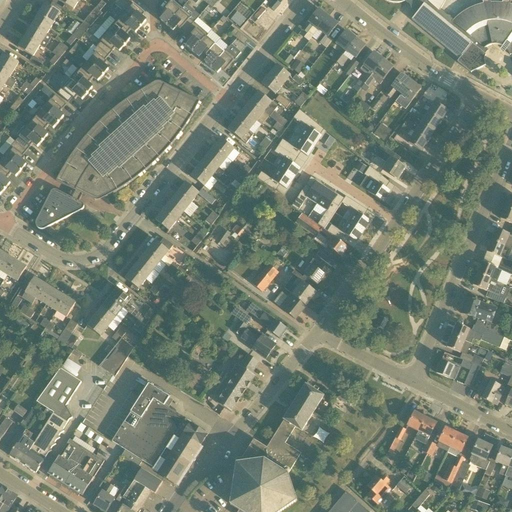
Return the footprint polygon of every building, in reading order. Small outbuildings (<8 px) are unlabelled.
[(59,0),(59,1),(73,10),(79,0),(59,0)] [(167,26),(182,9),(173,0),(161,14),(165,17),(161,21),(167,26)] [(218,2),(214,0),(213,0),(209,6),(212,9),(218,2)] [(275,0),(269,7),(274,12),(284,0),(275,0)] [(511,5),(510,5),(511,0),(510,0),(502,0),(502,3),(500,3),(496,3),(495,3),(491,3),(490,0),(482,0),(483,4),(479,5),(475,6),(472,8),(470,9),(466,11),(465,12),(461,14),(458,16),(457,18),(455,19),(454,20),(452,22),(439,11),(440,10),(441,8),(443,5),(445,2),(445,0),(384,0),(386,1),(388,2),(390,2),(392,3),(394,3),(397,3),(399,3),(402,3),(403,2),(406,1),(407,1),(408,0),(411,0),(415,5),(412,9),(417,13),(412,20),(459,59),(457,62),(471,73),(472,73),(486,66),(485,65),(485,64),(484,62),(484,60),(485,58),(485,57),(486,55),(481,52),(484,49),(485,49),(486,48),(488,47),(490,46),(492,45),(493,45),(495,45),(498,45),(499,46),(500,46),(501,46),(503,47),(504,48),(506,49),(507,51),(508,52),(510,54),(510,55),(511,54),(511,5)] [(96,9),(100,12),(106,5),(102,2),(96,9)] [(46,4),(39,15),(54,24),(61,13),(46,4)] [(126,14),(141,27),(146,21),(142,18),(145,14),(134,5),(126,14)] [(254,17),(257,20),(265,11),(262,8),(254,17)] [(94,18),(100,12),(96,9),(90,15),(94,18)] [(192,17),(182,9),(167,26),(173,32),(177,27),(185,34),(194,23),(190,19),(192,17)] [(302,30),(307,34),(313,26),(318,30),(328,17),(318,10),(302,30)] [(136,34),(141,27),(126,14),(123,12),(115,22),(129,33),(131,30),(136,34)] [(246,19),(237,12),(231,20),(240,27),(246,19)] [(32,26),(47,35),(54,24),(39,15),(32,26)] [(318,42),(322,46),(338,25),(328,17),(318,30),(324,34),(318,42)] [(65,32),(72,36),(76,39),(87,27),(83,24),(81,26),(75,21),(65,32)] [(107,31),(125,46),(130,40),(126,36),(129,33),(115,22),(107,31)] [(187,47),(193,53),(206,37),(208,35),(194,23),(185,34),(189,38),(187,40),(191,43),(187,47)] [(52,38),(47,35),(32,26),(25,37),(40,46),(45,49),(52,38)] [(98,47),(109,56),(115,48),(120,52),(125,46),(107,31),(99,40),(101,42),(98,47)] [(346,31),(336,44),(341,48),(346,51),(355,39),(346,31)] [(235,37),(245,45),(249,41),(239,33),(235,37)] [(72,36),(67,43),(70,46),(76,39),(72,36)] [(19,48),(33,57),(40,46),(25,37),(19,48)] [(206,37),(193,53),(199,58),(203,53),(206,56),(215,45),(206,37)] [(366,47),(355,39),(346,51),(343,55),(336,63),(342,67),(351,55),(356,59),(366,47)] [(60,58),(68,48),(60,42),(52,52),(60,58)] [(76,44),(73,49),(78,53),(81,49),(76,44)] [(215,45),(206,56),(209,59),(205,63),(211,68),(224,53),(215,45)] [(95,54),(88,63),(103,76),(109,70),(104,66),(107,62),(105,61),(109,56),(98,47),(93,52),(95,54)] [(224,53),(211,68),(218,74),(221,69),(225,72),(236,59),(226,51),(224,53)] [(338,51),(331,59),(336,63),(343,55),(338,52),(338,51)] [(362,83),(365,85),(374,73),(373,73),(383,60),(374,53),(361,69),(366,73),(360,81),(362,83)] [(4,54),(0,60),(0,66),(12,74),(19,63),(4,54)] [(53,65),(59,59),(55,56),(50,62),(53,65)] [(286,58),(283,62),(288,66),(291,62),(286,58)] [(350,77),(360,64),(354,60),(344,72),(350,77)] [(383,60),(373,73),(374,73),(365,85),(369,88),(375,81),(381,85),(394,68),(383,60)] [(103,76),(88,63),(80,71),(91,81),(94,78),(98,82),(103,76)] [(295,63),(291,69),(299,75),(303,69),(295,63)] [(277,65),(270,75),(283,85),(291,76),(277,65)] [(12,74),(0,66),(0,81),(5,85),(12,89),(16,83),(9,78),(12,74)] [(78,69),(70,79),(87,94),(93,88),(88,85),(91,81),(80,71),(78,69)] [(57,71),(46,83),(55,91),(60,86),(57,83),(63,76),(57,71)] [(401,74),(386,94),(391,98),(397,91),(402,95),(411,82),(401,74)] [(283,85),(270,75),(262,84),(275,95),(283,85)] [(293,80),(301,86),(304,81),(297,75),(293,80)] [(30,86),(34,89),(40,82),(36,79),(30,86)] [(57,93),(69,103),(73,98),(75,100),(78,97),(82,100),(87,94),(70,79),(57,93)] [(138,177),(152,166),(165,153),(176,140),(200,102),(162,83),(161,83),(160,83),(158,82),(157,83),(156,83),(155,83),(136,95),(121,105),(107,116),(98,124),(90,133),(82,142),(73,154),(64,168),(57,182),(76,191),(83,195),(93,200),(95,201),(96,201),(97,201),(99,201),(100,201),(106,198),(115,193),(124,187),(138,177)] [(411,82),(402,95),(407,99),(401,106),(406,110),(421,90),(411,82)] [(28,96),(34,89),(30,86),(26,83),(20,89),(28,96)] [(259,92),(251,102),(264,112),(265,113),(269,116),(270,117),(274,112),(277,107),(259,92)] [(303,93),(299,98),(305,103),(309,98),(303,93)] [(60,113),(67,105),(56,96),(51,100),(49,98),(41,108),(43,110),(59,123),(64,117),(60,113)] [(279,96),(276,101),(286,109),(290,104),(279,96)] [(305,103),(299,98),(295,103),(301,108),(305,103)] [(14,105),(18,109),(24,102),(20,99),(14,105)] [(376,111),(382,103),(376,99),(370,107),(376,111)] [(419,100),(417,104),(423,109),(426,105),(423,103),(419,101),(419,100)] [(251,102),(243,111),(257,122),(265,113),(264,112),(251,102)] [(365,103),(361,109),(366,113),(370,107),(365,103)] [(435,103),(431,108),(429,112),(442,121),(448,111),(435,103)] [(417,104),(413,109),(420,113),(423,109),(417,104)] [(12,116),(18,109),(14,105),(8,113),(12,116)] [(41,108),(33,118),(37,121),(46,129),(49,126),(53,129),(59,123),(43,110),(41,108)] [(243,111),(236,121),(249,131),(257,122),(243,111)] [(300,137),(315,147),(322,136),(315,132),(318,126),(301,112),(296,120),(306,127),(300,137)] [(426,117),(422,122),(435,130),(442,121),(429,112),(426,117)] [(278,115),(274,120),(277,123),(283,128),(287,122),(278,115)] [(33,118),(25,126),(30,130),(43,142),(48,135),(44,132),(46,129),(37,121),(33,118)] [(228,130),(246,144),(254,135),(249,131),(236,121),(228,130)] [(404,125),(411,130),(413,126),(406,121),(404,125)] [(422,122),(416,132),(429,140),(435,130),(422,122)] [(279,132),(283,128),(277,123),(273,127),(279,132)] [(408,134),(411,130),(404,125),(401,130),(408,134)] [(19,138),(15,142),(27,152),(33,144),(37,148),(43,142),(30,130),(25,126),(17,136),(19,138)] [(378,128),(374,135),(384,142),(388,135),(378,128)] [(416,132),(408,143),(421,152),(429,140),(416,132)] [(263,142),(269,146),(273,141),(267,137),(263,142)] [(283,140),(279,146),(297,159),(301,153),(308,158),(315,147),(300,137),(293,147),(283,140)] [(221,139),(213,149),(226,160),(227,159),(235,149),(221,139)] [(25,158),(23,156),(27,152),(15,142),(3,156),(21,171),(26,165),(22,162),(25,158)] [(265,151),(269,146),(263,142),(259,147),(265,151)] [(381,145),(377,150),(384,155),(380,159),(387,164),(383,171),(398,180),(404,171),(406,168),(404,168),(395,161),(398,156),(387,149),(381,145)] [(279,170),(294,180),(301,169),(293,164),(297,159),(279,146),(274,153),(285,160),(279,170)] [(213,149),(206,158),(219,169),(220,169),(224,172),(231,163),(227,159),(226,160),(213,149)] [(0,160),(0,169),(9,177),(12,174),(16,177),(21,171),(3,156),(0,160)] [(206,158),(198,167),(212,179),(219,169),(206,158)] [(360,163),(355,170),(362,175),(367,168),(360,163)] [(252,170),(251,169),(252,168),(246,164),(242,171),(248,175),(252,170)] [(204,187),(212,179),(198,167),(191,177),(204,187)] [(368,193),(383,203),(390,192),(383,187),(387,181),(370,167),(364,175),(375,182),(368,193)] [(0,185),(5,190),(10,184),(6,180),(9,177),(0,169),(0,185)] [(294,180),(279,170),(272,180),(261,173),(257,179),(276,191),(280,185),(287,190),(294,180)] [(242,171),(237,176),(244,181),(248,175),(242,171)] [(327,189),(316,182),(312,190),(306,186),(294,204),(300,209),(307,198),(317,205),(327,189)] [(186,183),(178,192),(192,203),(199,195),(199,194),(186,183)] [(227,190),(234,195),(238,190),(231,185),(227,190)] [(327,189),(317,205),(327,211),(318,225),(324,229),(328,223),(339,207),(333,203),(338,196),(327,189)] [(79,202),(83,195),(76,191),(72,198),(56,191),(54,190),(53,191),(52,192),(36,223),(36,225),(37,227),(38,228),(39,229),(40,230),(41,230),(42,230),(43,230),(44,230),(82,210),(83,209),(84,207),(84,206),(84,205),(83,204),(82,204),(79,202)] [(230,200),(234,195),(227,190),(223,195),(230,200)] [(184,213),(192,203),(178,192),(171,202),(184,213)] [(205,192),(201,197),(210,204),(211,203),(214,206),(217,202),(213,199),(205,192)] [(349,222),(364,232),(371,222),(364,217),(368,211),(346,197),(341,203),(355,212),(349,222)] [(184,213),(171,202),(163,211),(177,222),(184,213)] [(511,210),(505,208),(500,220),(511,224),(511,210)] [(177,222),(163,211),(156,221),(169,232),(177,222)] [(213,212),(209,217),(215,222),(219,216),(213,212)] [(297,224),(296,225),(310,235),(311,234),(314,230),(319,234),(319,235),(330,243),(325,249),(324,250),(330,255),(333,251),(341,257),(348,248),(322,229),(303,216),(297,224)] [(215,222),(209,217),(205,223),(211,227),(215,222)] [(240,237),(251,223),(248,220),(241,229),(237,226),(232,231),(240,237)] [(364,232),(349,222),(342,232),(332,225),(327,232),(334,238),(335,237),(346,244),(350,238),(357,243),(364,232)] [(496,229),(492,241),(511,249),(511,248),(511,234),(511,236),(510,235),(496,229)] [(223,245),(230,233),(226,230),(218,242),(219,243),(223,245)] [(263,230),(262,237),(270,238),(272,232),(263,230)] [(195,237),(202,242),(205,237),(199,232),(195,237)] [(198,247),(202,242),(195,237),(192,242),(198,247)] [(156,241),(148,250),(161,261),(167,266),(169,268),(175,272),(179,267),(173,263),(165,256),(169,252),(170,250),(173,247),(174,246),(164,239),(160,244),(156,241)] [(492,241),(487,253),(494,256),(502,259),(500,264),(511,269),(511,265),(511,263),(507,261),(511,249),(492,241)] [(277,255),(276,256),(282,260),(287,253),(282,249),(277,255)] [(148,250),(140,260),(154,271),(157,266),(163,271),(167,266),(161,261),(148,250)] [(6,275),(15,260),(5,254),(0,263),(0,278),(3,280),(6,275)] [(235,259),(230,255),(226,261),(230,265),(235,259)] [(331,272),(314,259),(310,264),(306,261),(299,272),(317,286),(322,279),(325,281),(331,272)] [(6,275),(7,276),(18,283),(27,268),(15,260),(6,275)] [(133,269),(146,280),(154,271),(140,260),(133,269)] [(479,272),(478,274),(497,283),(502,271),(511,275),(511,269),(500,264),(498,269),(496,268),(490,266),(483,263),(481,266),(479,272)] [(267,265),(262,272),(273,281),(278,274),(267,265)] [(165,272),(171,277),(175,272),(169,268),(165,272)] [(125,279),(139,290),(146,280),(133,269),(125,279)] [(290,281),(284,289),(285,289),(290,293),(293,295),(296,298),(306,306),(316,293),(311,288),(302,282),(304,279),(303,277),(294,271),(292,274),(296,277),(292,283),(290,281)] [(273,281),(262,272),(252,284),(262,293),(273,281)] [(478,274),(473,286),(486,292),(487,292),(485,297),(503,305),(505,299),(499,296),(504,285),(497,283),(478,274)] [(29,288),(26,293),(36,299),(45,285),(42,283),(37,280),(36,279),(34,278),(29,288)] [(154,286),(160,291),(163,286),(158,281),(154,286)] [(45,285),(36,299),(46,305),(55,291),(46,285),(45,285)] [(156,295),(160,291),(154,286),(150,291),(156,295)] [(110,298),(123,309),(128,313),(131,315),(137,320),(138,321),(140,322),(143,319),(140,316),(141,315),(127,304),(128,303),(131,299),(119,290),(118,288),(115,291),(110,298)] [(55,291),(46,305),(56,312),(65,297),(55,291)] [(281,293),(274,302),(295,320),(306,306),(296,298),(293,295),(290,293),(287,297),(281,293)] [(17,310),(23,300),(18,297),(12,307),(17,310)] [(65,297),(56,312),(67,318),(76,304),(65,297)] [(102,307),(116,318),(123,309),(110,298),(102,307)] [(466,298),(461,314),(470,317),(478,319),(475,326),(488,332),(490,326),(491,324),(496,308),(468,299),(466,298)] [(252,304),(247,311),(257,318),(260,320),(269,327),(268,329),(267,330),(280,340),(287,330),(252,304)] [(26,316),(30,310),(24,306),(20,312),(26,316)] [(95,317),(108,327),(116,318),(102,307),(95,317)] [(231,315),(240,321),(247,326),(252,319),(236,308),(231,315)] [(35,313),(30,310),(26,316),(31,319),(35,313)] [(169,311),(162,322),(166,325),(163,329),(172,334),(174,331),(184,337),(191,326),(169,311)] [(388,319),(388,317),(384,315),(382,316),(381,318),(381,317),(376,327),(383,331),(388,321),(388,319)] [(87,326),(101,337),(108,327),(95,317),(87,326)] [(46,329),(50,322),(44,319),(40,325),(46,329)] [(65,330),(58,340),(65,345),(72,335),(78,325),(71,321),(65,330)] [(140,335),(145,327),(138,321),(133,329),(140,335)] [(247,326),(240,321),(233,331),(241,337),(248,326),(247,326)] [(55,325),(50,322),(46,329),(51,332),(55,325)] [(454,331),(452,336),(471,344),(473,339),(481,342),(481,340),(499,348),(503,338),(496,335),(488,332),(475,326),(474,326),(472,331),(457,324),(454,331)] [(120,329),(116,333),(122,338),(125,333),(120,329)] [(129,329),(127,331),(137,339),(138,337),(129,329)] [(276,345),(263,336),(260,340),(247,330),(241,338),(255,348),(253,351),(266,360),(276,345)] [(112,338),(118,343),(121,339),(122,338),(116,333),(112,338)] [(77,338),(72,335),(65,345),(72,349),(78,339),(77,338)] [(452,336),(447,348),(460,354),(461,353),(462,354),(460,359),(466,362),(473,365),(473,364),(478,367),(480,367),(482,363),(484,360),(475,356),(474,357),(474,358),(467,355),(471,344),(452,336)] [(121,339),(118,343),(99,367),(115,377),(127,358),(133,349),(121,339)] [(220,397),(216,403),(231,413),(232,411),(248,388),(250,384),(255,376),(253,375),(252,374),(253,372),(256,368),(257,367),(259,363),(254,359),(248,355),(243,361),(243,362),(241,365),(240,366),(237,364),(230,374),(228,373),(217,388),(223,392),(220,397)] [(63,368),(77,376),(82,367),(68,359),(63,368)] [(459,369),(441,361),(436,373),(449,379),(450,379),(454,381),(459,369)] [(511,379),(511,376),(511,366),(505,363),(500,373),(511,379)] [(168,364),(162,373),(171,379),(177,370),(168,364)] [(473,364),(473,365),(468,376),(464,385),(469,388),(474,376),(478,367),(473,364)] [(479,381),(484,369),(480,367),(478,367),(474,376),(469,388),(475,390),(479,381)] [(63,430),(69,420),(72,418),(66,407),(81,382),(65,372),(61,369),(60,369),(37,402),(47,409),(54,413),(54,414),(51,419),(35,444),(31,450),(33,452),(25,466),(36,473),(44,460),(48,453),(52,451),(51,449),(52,446),(56,445),(55,443),(56,440),(60,438),(59,436),(60,434),(64,432),(63,430)] [(491,382),(483,399),(497,406),(504,392),(505,390),(504,389),(500,387),(491,382)] [(112,442),(153,468),(152,470),(159,474),(164,478),(166,479),(175,484),(188,463),(190,464),(208,435),(206,434),(205,431),(202,432),(195,427),(195,425),(165,406),(169,399),(160,393),(148,385),(144,392),(112,442)] [(300,393),(319,405),(324,396),(305,385),(300,393)] [(295,401),(314,413),(319,405),(300,393),(295,401)] [(350,407),(354,401),(341,393),(337,399),(350,407)] [(290,410),(309,421),(314,413),(295,401),(290,410)] [(14,412),(23,418),(28,412),(19,405),(14,412)] [(28,428),(38,412),(32,409),(21,424),(28,428)] [(47,409),(43,414),(51,419),(54,414),(54,413),(47,409)] [(302,432),(309,421),(290,410),(283,420),(284,421),(295,428),(302,432)] [(418,432),(425,418),(415,412),(407,426),(418,432)] [(0,442),(13,423),(6,418),(0,428),(0,442)] [(418,432),(429,438),(437,424),(425,418),(418,432)] [(285,444),(293,432),(295,428),(284,421),(267,448),(254,440),(243,458),(236,459),(237,464),(230,505),(239,511),(238,511),(280,511),(296,501),(288,475),(301,454),(285,444)] [(81,424),(77,430),(82,433),(85,427),(81,424)] [(314,436),(322,442),(329,433),(321,428),(314,436)] [(401,428),(395,439),(400,441),(406,430),(401,428)] [(437,447),(448,452),(450,447),(457,433),(446,428),(437,447)] [(31,450),(35,444),(29,441),(33,435),(26,431),(10,456),(25,466),(33,452),(31,450)] [(88,431),(85,435),(91,439),(94,434),(88,431)] [(457,433),(450,447),(461,453),(468,439),(467,438),(457,433)] [(97,436),(94,441),(100,445),(103,440),(97,436)] [(105,462),(71,440),(48,474),(49,475),(82,496),(83,496),(105,462)] [(492,447),(478,440),(472,455),(470,460),(476,463),(475,466),(486,471),(489,463),(486,461),(492,447)] [(422,452),(427,455),(432,444),(427,441),(422,452)] [(432,444),(427,455),(431,457),(437,446),(432,444)] [(508,468),(511,458),(511,452),(508,451),(509,449),(503,446),(502,448),(501,448),(496,462),(503,465),(499,474),(504,477),(508,468)] [(134,465),(139,468),(142,462),(126,451),(122,457),(134,465)] [(436,477),(433,482),(436,484),(449,490),(462,463),(463,463),(465,459),(459,457),(459,456),(458,458),(454,467),(449,465),(443,480),(436,477)] [(462,463),(449,490),(458,493),(470,466),(463,463),(462,463)] [(495,465),(489,463),(486,471),(485,474),(491,476),(495,465)] [(132,469),(139,473),(141,469),(139,468),(134,465),(132,469)] [(401,467),(400,470),(401,473),(404,474),(406,473),(408,470),(407,467),(405,466),(401,467)] [(155,495),(163,483),(141,469),(139,473),(129,488),(123,498),(127,501),(123,507),(119,511),(143,511),(144,511),(141,509),(151,492),(155,495)] [(431,476),(424,472),(421,479),(428,482),(431,476)] [(371,491),(367,496),(378,505),(385,498),(391,490),(386,485),(389,482),(388,481),(386,479),(383,482),(380,480),(379,481),(376,478),(368,488),(371,491)] [(397,486),(406,494),(410,489),(401,481),(397,486)] [(119,490),(115,488),(108,483),(94,506),(104,511),(107,511),(115,500),(119,503),(123,498),(129,488),(123,484),(119,490)] [(434,484),(432,489),(438,492),(440,487),(434,484)] [(0,511),(1,511),(7,511),(18,497),(3,488),(0,492),(0,511)] [(490,492),(479,488),(476,496),(487,500),(490,492)] [(430,496),(425,491),(412,506),(417,510),(430,496)] [(347,511),(356,501),(346,492),(329,511),(347,511)] [(483,503),(474,500),(471,508),(481,511),(483,503)]
